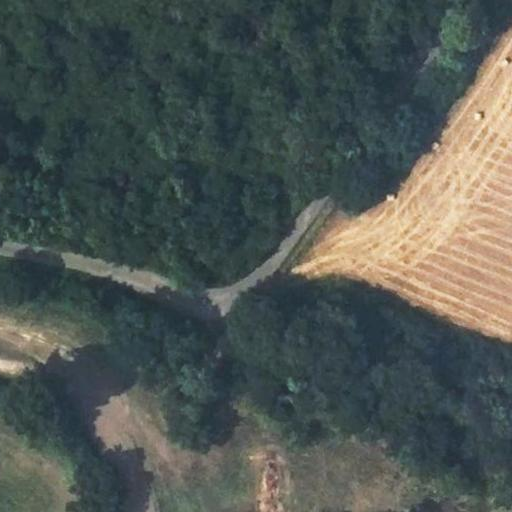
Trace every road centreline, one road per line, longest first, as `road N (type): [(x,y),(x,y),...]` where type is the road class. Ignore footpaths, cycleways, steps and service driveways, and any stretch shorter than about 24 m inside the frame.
road 1 (residential): [(467,0),(251,284),(229,298),(0,246)]
road 2 (unknown): [(130,511),(102,436),(41,389),(0,375)]
road 3 (track): [(349,338),(229,298)]
